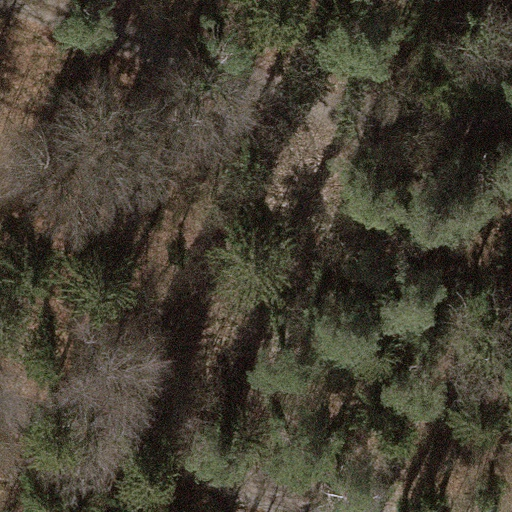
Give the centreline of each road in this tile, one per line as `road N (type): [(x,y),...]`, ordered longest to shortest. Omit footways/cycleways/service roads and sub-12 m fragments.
road 1 (track): [(23,0),(387,127),(511,104)]
road 2 (track): [(300,511),(0,426)]
